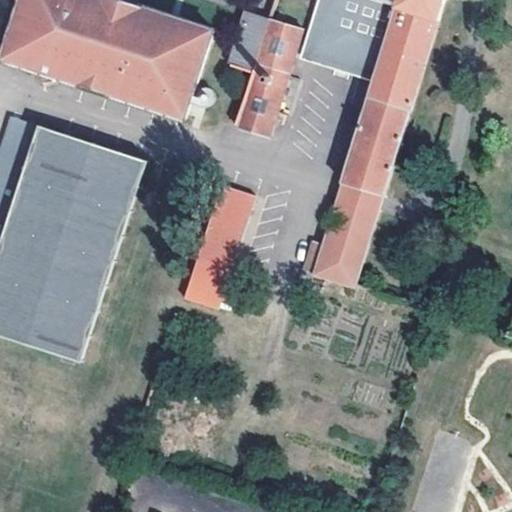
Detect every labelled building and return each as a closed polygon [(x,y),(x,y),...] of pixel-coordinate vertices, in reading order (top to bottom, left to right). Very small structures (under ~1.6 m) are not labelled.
[(215,28),(128,0),(26,0),(7,61),(186,117),(215,28)] [(327,0),(310,57),(363,73),(367,61),(382,66),(378,78),(325,248),(315,245),(307,271),(357,288),(447,0),(327,0)] [(231,63),(255,69),(237,126),(272,137),(305,31),(271,20),(247,12),(231,63)] [(367,61),(363,73),(378,78),(382,66),(367,61)] [(0,332),(82,359),(148,162),(14,116),(0,157),(0,332)] [(233,248),(242,251),(260,195),(226,185),(225,187),(222,186),(220,194),(223,195),(208,240),(233,248)] [(242,251),(233,248),(208,240),(189,298),(223,309),(242,251)]
